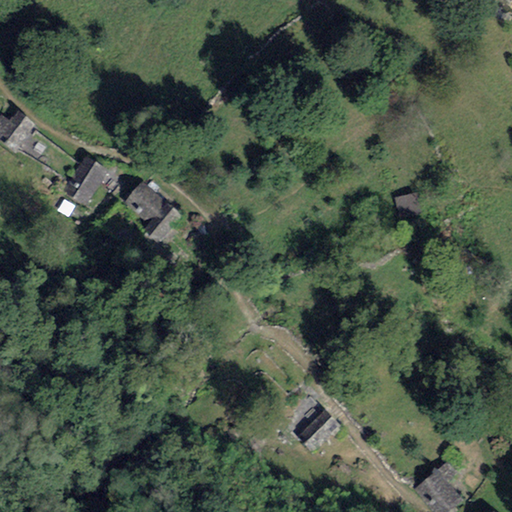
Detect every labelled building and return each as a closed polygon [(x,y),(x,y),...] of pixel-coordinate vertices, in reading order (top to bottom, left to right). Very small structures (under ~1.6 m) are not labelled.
[(35,124),(17,111),(8,121),(0,115),(0,139),(14,151),(35,124)] [(109,172),(86,156),(63,189),(85,205),(109,172)] [(143,182),(124,203),(148,225),(139,234),(154,248),(182,217),(143,182)] [(192,289),(177,297),(186,312),(200,303),(192,289)] [(338,427),(322,411),(296,437),(312,452),(338,427)] [(446,511),(461,500),(436,470),(413,489),(432,511),(446,511)]
